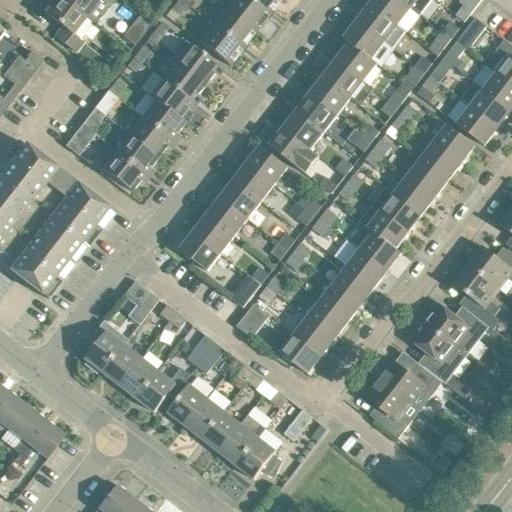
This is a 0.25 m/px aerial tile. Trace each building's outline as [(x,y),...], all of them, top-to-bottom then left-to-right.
[(72,35),(86,18),(62,0),(49,0),(42,9),(46,12),(44,14),(62,27),(54,37),(74,52),(82,42),(72,35)] [(95,25),(114,0),(62,0),(86,18),(95,25)] [(179,15),(187,4),(181,0),(178,0),(172,9),(179,15)] [(270,14),(252,0),(233,0),(227,8),(257,31),(262,35),(273,22),(271,21),(274,17),(270,14)] [(280,0),(252,0),(270,14),(280,0)] [(412,9),(399,0),(374,0),(370,5),(399,27),(412,9)] [(399,0),(412,9),(421,16),(433,0),(399,0)] [(465,23),(482,0),(462,0),(460,2),(465,6),(456,17),(465,23)] [(399,27),(370,5),(357,22),(386,44),(394,50),(407,33),(399,27)] [(257,31),(227,8),(214,25),(243,48),(257,31)] [(473,46),(487,28),(486,27),(483,31),(474,24),(477,20),(476,19),(457,43),(466,50),(470,44),(473,46)] [(386,44),(357,22),(343,40),(349,44),(373,60),(386,44)] [(161,37),(168,28),(161,23),(154,32),(161,37)] [(451,40),(459,30),(450,24),(442,34),(451,40)] [(243,48),(214,25),(200,43),(229,66),(243,48)] [(444,50),(451,40),(442,34),(435,44),(444,50)] [(511,46),(504,41),(495,54),(498,57),(490,67),(486,65),(486,66),(497,74),(497,73),(511,84),(511,46)] [(453,67),(466,50),(457,43),(444,60),(453,67)] [(379,64),(373,60),(349,44),(335,62),(364,83),(379,64)] [(223,70),(207,58),(189,45),(177,61),(206,84),(219,69),(222,71),(223,70)] [(142,62),(150,52),(143,46),(135,56),(142,62)] [(29,81),(43,62),(32,53),(25,62),(18,56),(11,66),(29,81)] [(135,71),(142,62),(135,56),(128,66),(135,71)] [(425,75),(432,65),(423,58),(416,68),(425,75)] [(441,84),(453,67),(444,60),(431,77),(441,84)] [(206,84),(177,61),(163,78),(193,101),(206,84)] [(373,90),(364,83),(335,62),(322,79),(351,100),(361,108),(373,90)] [(15,99),(29,81),(11,66),(3,76),(14,85),(8,93),(15,99)] [(417,84),(425,75),(416,68),(409,77),(417,84)] [(511,111),(511,84),(497,73),(497,74),(484,91),(511,112),(511,111)] [(433,94),(441,84),(431,77),(423,87),(433,94)] [(193,101),(163,78),(149,96),(155,100),(156,99),(179,118),(180,117),(180,118),(193,101)] [(322,79),(310,95),(309,95),(338,117),(351,100),(322,79)] [(115,97),(123,87),(116,81),(108,91),(115,97)] [(309,95),(310,95),(303,90),(290,107),(296,112),(325,134),(338,117),(309,95)] [(118,100),(114,98),(115,97),(108,91),(95,109),(105,117),(118,100)] [(511,112),(484,91),(471,108),(499,129),(511,112)] [(398,109),(406,99),(397,92),(389,102),(398,109)] [(0,116),(1,117),(15,99),(8,93),(2,101),(0,99),(0,116)] [(180,119),(180,118),(180,117),(179,118),(156,99),(155,100),(149,96),(149,97),(155,101),(142,117),(172,140),(185,123),(180,119)] [(390,119),(398,109),(389,102),(382,112),(390,119)] [(409,124),(416,115),(407,107),(400,117),(409,124)] [(499,129),(471,108),(457,126),(485,147),(499,129)] [(106,128),(100,123),(105,117),(95,109),(82,126),(95,136),(98,138),(106,128)] [(312,152),(325,134),(296,112),(284,128),(283,129),(312,152)] [(172,140),(142,117),(129,135),(158,158),(172,140)] [(402,134),(409,124),(400,117),(393,127),(402,134)] [(320,157),(312,152),(283,129),(284,128),(277,124),(263,142),(306,175),(320,157)] [(78,157),(95,136),(82,126),(66,147),(78,157)] [(372,143),(380,133),(371,126),(363,136),(372,143)] [(462,165),(475,147),(448,126),(435,144),(462,165)] [(158,158),(129,135),(116,152),(145,175),(158,158)] [(364,153),(372,143),(363,136),(355,146),(364,153)] [(0,163),(0,262),(10,270),(10,271),(42,296),(42,295),(43,294),(107,212),(108,210),(109,209),(25,144),(24,146),(18,141),(0,163)] [(383,158),(390,148),(381,141),(374,151),(383,158)] [(462,165),(435,144),(422,160),(449,182),(462,165)] [(288,169),(260,147),(246,165),(274,187),(288,169)] [(375,168),(383,158),(374,151),(366,161),(375,168)] [(145,175),(116,152),(102,170),(131,193),(145,175)] [(345,177),(353,167),(344,160),(336,170),(345,177)] [(449,182),(422,160),(409,177),(436,199),(449,182)] [(274,187),(246,165),(234,181),(261,203),(274,187)] [(356,193),(364,182),(355,175),(347,185),(356,193)] [(327,177),(320,186),(332,195),(339,186),(327,177)] [(436,199),(409,177),(395,194),(423,216),(436,199)] [(261,203),(234,181),(220,199),(248,220),(261,203)] [(348,203),(356,193),(347,185),(339,196),(348,203)] [(423,216),(395,194),(382,211),(409,232),(423,216)] [(248,220),(220,199),(207,216),(235,237),(248,220)] [(315,217),(322,207),(313,200),(305,210),(315,217)] [(511,209),(500,225),(511,234),(511,244),(510,248),(511,249),(511,209)] [(307,227),(315,217),(305,210),(297,220),(307,227)] [(329,227),(337,217),(328,210),(320,220),(329,227)] [(409,232),(382,211),(368,230),(373,234),(374,234),(395,251),(396,250),(409,232)] [(235,237),(207,216),(194,233),(222,254),(235,237)] [(321,237),(329,227),(320,220),(313,230),(321,237)] [(222,254),(194,233),(180,251),(208,272),(222,254)] [(288,251),(296,241),(286,234),(278,244),(288,251)] [(402,254),(396,250),(395,251),(374,234),(373,234),(361,250),(389,271),(402,254)] [(280,261),(288,251),(278,244),(271,254),(280,261)] [(303,260),(311,250),(302,244),(294,254),(303,260)] [(511,254),(507,251),(500,260),(483,247),(469,266),(500,290),(509,279),(511,281),(511,254)] [(389,271),(361,250),(348,267),(375,288),(389,271)] [(296,270),(303,260),(294,254),(287,263),(296,270)] [(490,303),(500,290),(469,266),(454,285),(471,298),(464,307),(494,330),(501,322),(494,316),(499,310),(490,303)] [(375,288),(348,267),(335,284),(362,305),(375,288)] [(262,286),(269,275),(260,268),(252,279),(262,286)] [(244,309),(262,286),(252,279),(249,276),(231,299),(244,309)] [(277,294),(284,285),(275,278),(268,288),(277,294)] [(142,325),(160,301),(136,282),(126,296),(140,306),(132,317),(142,325)] [(362,305),(335,284),(322,301),(349,322),(362,305)] [(269,304),(277,294),(268,288),(260,297),(269,304)] [(349,322),(322,301),(308,318),(336,339),(349,322)] [(468,356),(490,328),(494,331),(494,330),(464,307),(463,308),(468,311),(461,321),(439,304),(425,322),(464,353),(468,356)] [(254,337),(270,317),(254,305),(237,327),(238,328),(238,327),(239,325),(254,337)] [(170,323),(177,314),(167,306),(160,316),(170,323)] [(179,331),(187,321),(177,314),(170,323),(179,331)] [(336,339),(308,318),(294,336),(322,357),(325,353),(336,339)] [(468,356),(464,353),(425,322),(410,341),(433,358),(424,369),(443,383),(445,384),(468,356)] [(127,340),(104,323),(87,345),(93,350),(86,360),(89,362),(86,365),(98,374),(100,371),(104,374),(125,346),(123,344),(127,340)] [(197,367),(215,343),(206,336),(188,360),(197,367)] [(322,357),(294,336),(280,354),(308,375),(322,357)] [(207,375),(225,351),(215,343),(197,367),(207,375)] [(120,387),(142,359),(125,346),(104,374),(120,387)] [(137,400),(159,372),(142,359),(120,387),(137,400)] [(428,402),(443,383),(424,369),(419,365),(411,375),(394,362),(380,380),(412,404),(419,395),(428,402)] [(247,383),(254,374),(245,366),(238,376),(247,383)] [(155,414),(177,386),(159,372),(137,400),(155,414)] [(257,391),(264,381),(254,374),(247,383),(257,391)] [(402,417),(412,404),(380,380),(366,398),(383,411),(375,422),(399,440),(411,424),(402,417)] [(186,427),(207,399),(190,386),(168,413),(186,427)] [(0,425),(7,431),(26,407),(7,392),(0,401),(0,425)] [(282,410),(289,400),(279,393),(272,402),(282,410)] [(203,440),(224,412),(207,399),(186,427),(203,440)] [(19,456),(45,422),(26,407),(7,431),(19,440),(11,450),(18,456),(19,456)] [(294,443),(313,419),(303,411),(284,435),(294,443)] [(242,426),(241,426),(224,412),(203,440),(220,454),(242,426)] [(237,467),(265,430),(248,417),(241,426),(242,426),(220,454),(237,467)] [(47,460),(62,439),(65,437),(45,422),(19,456),(18,456),(14,461),(21,467),(34,450),(47,460)] [(274,456),(276,453),(260,440),(266,431),(265,430),(237,467),(255,481),(260,473),(275,480),(283,463),(274,456)] [(439,453),(431,464),(443,474),(452,462),(439,453)] [(125,511),(135,501),(115,486),(97,509),(98,509),(95,511),(125,511)] [(148,511),(135,501),(125,511),(148,511)]
